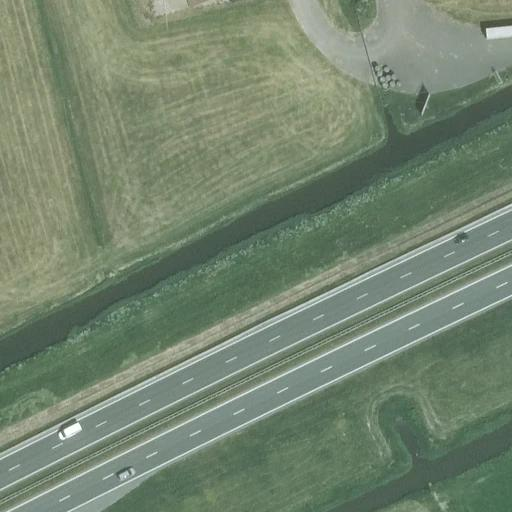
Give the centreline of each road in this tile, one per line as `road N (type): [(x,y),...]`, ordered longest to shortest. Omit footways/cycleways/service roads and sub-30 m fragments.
road 1 (trunk): [(511,225),(0,474)]
road 2 (trunk): [(37,511),(511,281)]
road 3 (track): [(305,0),(341,50),(371,56),(412,29),(487,52),(511,45)]
